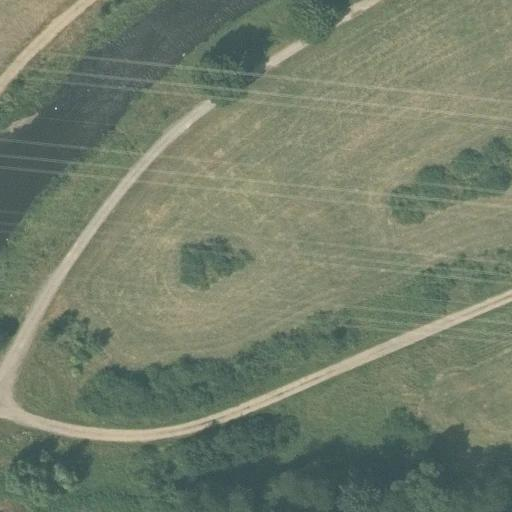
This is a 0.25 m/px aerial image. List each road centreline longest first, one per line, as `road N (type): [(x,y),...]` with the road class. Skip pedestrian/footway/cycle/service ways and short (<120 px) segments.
road 1 (track): [(511,302),(201,427),(70,437),(0,420)]
road 2 (track): [(374,0),(183,122),(112,196),(0,368)]
road 3 (track): [(101,0),(12,65),(0,84)]
